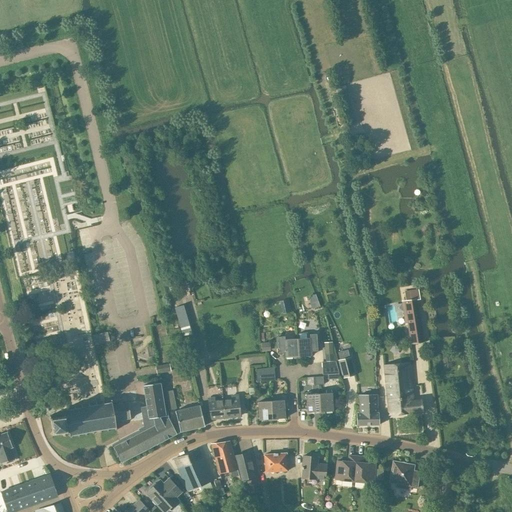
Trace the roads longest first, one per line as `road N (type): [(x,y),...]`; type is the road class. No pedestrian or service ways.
road 1 (tertiary): [(511,471),(382,442),(278,431),(194,441),(131,476)]
road 2 (unclassified): [(0,61),(56,47),(71,51),(110,220)]
road 3 (tertiary): [(55,466),(31,421),(1,316)]
